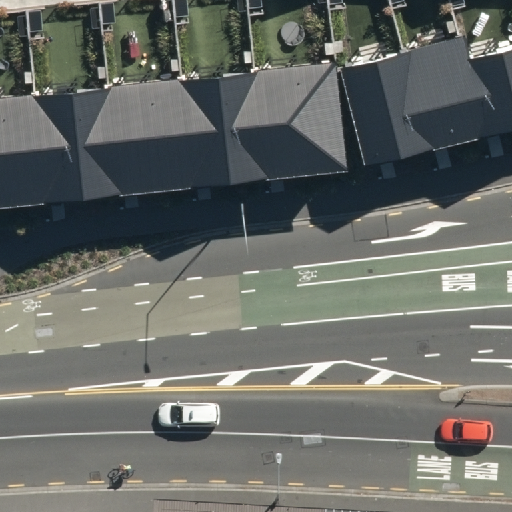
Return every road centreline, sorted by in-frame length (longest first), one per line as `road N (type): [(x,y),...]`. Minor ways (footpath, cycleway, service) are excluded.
road 1 (secondary): [(15,396),(100,303),(204,255),(511,216)]
road 2 (secondary): [(15,396),(188,349),(511,321)]
road 3 (secondary): [(511,445),(264,434),(15,396)]
